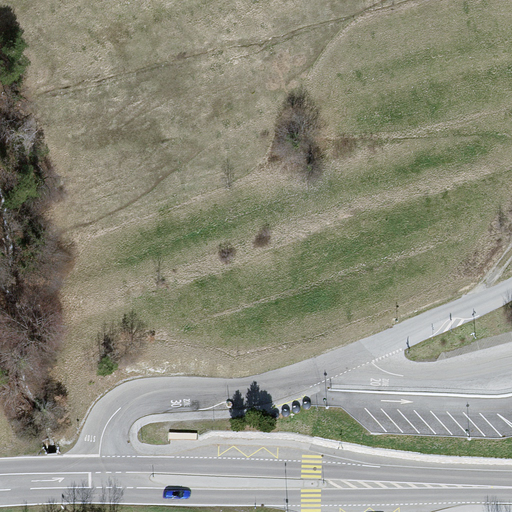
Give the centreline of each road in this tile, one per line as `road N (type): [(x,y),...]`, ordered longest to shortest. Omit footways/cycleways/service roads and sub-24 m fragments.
road 1 (unclassified): [(99,465),(104,427),(134,398),(267,389),(511,285)]
road 2 (secondary): [(511,484),(99,465)]
road 3 (secondary): [(99,496),(511,489)]
